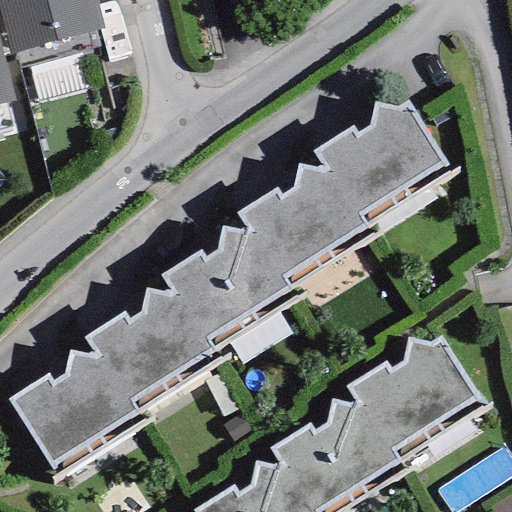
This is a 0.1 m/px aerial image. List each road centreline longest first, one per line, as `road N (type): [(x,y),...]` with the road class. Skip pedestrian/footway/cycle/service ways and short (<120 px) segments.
road 1 (residential): [(183,133),(0,281)]
road 2 (residential): [(374,0),(183,133)]
road 3 (residential): [(183,133),(143,0)]
